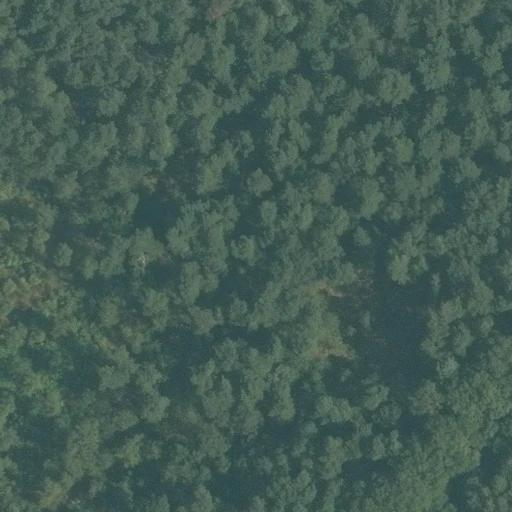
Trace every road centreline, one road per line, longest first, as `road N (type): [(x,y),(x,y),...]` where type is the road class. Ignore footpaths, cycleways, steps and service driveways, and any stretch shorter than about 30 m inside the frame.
road 1 (track): [(180,188),(47,389),(347,511)]
road 2 (unknown): [(511,164),(409,182),(180,188)]
road 3 (track): [(395,0),(180,188)]
